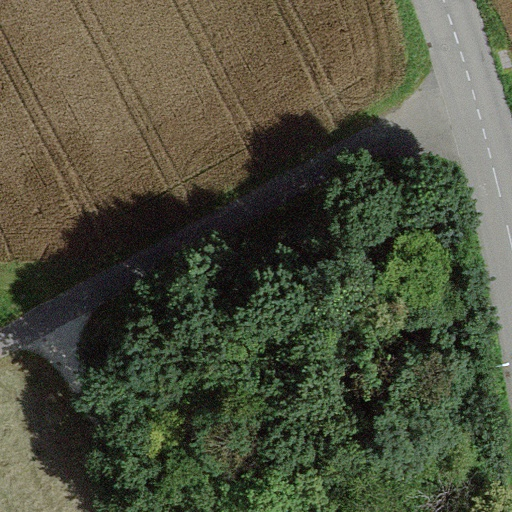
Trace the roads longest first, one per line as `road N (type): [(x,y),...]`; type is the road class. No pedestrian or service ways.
road 1 (track): [(0,345),(462,72)]
road 2 (residential): [(511,278),(462,72),(436,0)]
road 3 (track): [(39,324),(152,511)]
